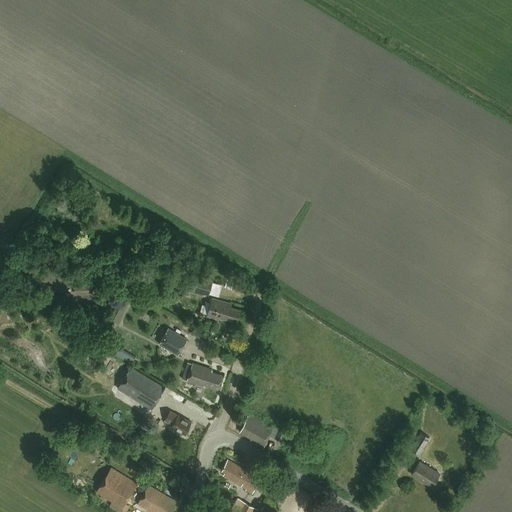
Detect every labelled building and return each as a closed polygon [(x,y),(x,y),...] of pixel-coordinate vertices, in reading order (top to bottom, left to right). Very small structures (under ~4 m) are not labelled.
[(188,289),(209,294),(213,279),(192,274),(188,289)] [(74,294),(88,293),(88,284),(74,285),(74,294)] [(127,294),(114,319),(120,322),(133,297),(127,294)] [(212,299),(207,316),(217,319),(218,317),(225,319),(226,317),(236,320),(239,309),(226,305),(227,303),(212,299)] [(187,339),(168,327),(159,344),(178,355),(187,339)] [(132,363),(135,357),(132,355),(107,340),(103,347),(128,361),(132,363)] [(218,390),(222,375),(208,371),(209,368),(192,363),(192,365),(187,363),(182,380),(204,387),(204,385),(218,390)] [(130,368),(118,389),(151,409),(164,389),(130,368)] [(185,435),(191,423),(170,411),(165,420),(171,424),(170,426),(185,435)] [(249,415),(240,432),(251,438),(250,441),(263,449),(270,435),(290,446),(296,436),(280,427),(279,430),(274,427),(273,429),(249,415)] [(429,437),(420,432),(410,449),(419,455),(429,437)] [(252,493),(260,477),(227,460),(222,471),(225,473),(223,476),(247,489),(246,490),(252,493)] [(431,486),(439,474),(419,462),(412,474),(431,486)] [(122,507),(137,484),(111,467),(96,490),(122,507)] [(169,511),(175,502),(148,486),(138,503),(152,511),(169,511)] [(254,511),(256,508),(242,500),(235,511),(254,511)] [(267,501),(261,510),(264,511),(274,511),(277,508),(267,501)]
